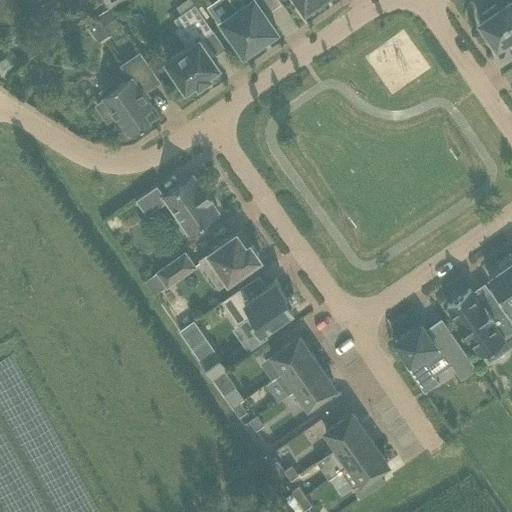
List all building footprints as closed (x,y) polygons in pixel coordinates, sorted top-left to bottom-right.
[(224,24),(220,27),(228,39),(233,36),(244,52),(277,29),(256,0),(248,0),(221,19),(224,24)] [(294,0),(300,1),(305,10),(319,0),(320,0),(294,0)] [(488,15),(480,21),(497,46),(510,37),(511,40),(511,0),(509,0),(499,7),(496,3),(485,11),(488,15)] [(166,60),(169,64),(167,68),(171,75),(176,74),(186,88),(218,65),(200,38),(213,29),(195,3),(174,18),(179,25),(175,28),(187,46),(166,60)] [(81,9),(69,16),(76,27),(88,20),(81,9)] [(109,11),(99,18),(108,32),(118,25),(109,11)] [(69,16),(55,25),(62,36),(76,27),(69,16)] [(0,71),(3,75),(21,63),(8,44),(0,50),(0,71)] [(105,98),(97,104),(107,119),(115,114),(128,133),(147,120),(145,116),(155,109),(143,92),(160,79),(141,51),(122,64),(130,76),(103,95),(105,98)] [(186,228),(188,230),(218,210),(210,197),(211,196),(203,185),(202,186),(193,173),(164,193),(157,183),(136,198),(146,214),(167,200),(178,216),(176,218),(184,230),(186,228)] [(227,281),(261,258),(250,242),(246,245),(236,231),(207,252),(208,254),(200,259),(206,267),(214,261),(227,281)] [(167,284),(194,265),(185,251),(157,270),(167,284)] [(501,267),(488,275),(510,307),(511,305),(511,258),(510,256),(499,264),(501,267)] [(248,317),(259,334),(291,312),(289,308),(292,306),(275,281),(249,298),(241,287),(220,301),(236,325),(248,317)] [(470,288),(447,304),(460,322),(457,323),(467,337),(469,336),(482,353),(511,332),(511,319),(491,289),(478,298),(470,288)] [(192,320),(179,330),(214,379),(227,370),(192,320)] [(421,322),(395,340),(409,360),(406,363),(424,390),(439,380),(427,364),(447,350),(465,375),(476,367),(453,333),(440,342),(433,334),(430,336),(421,322)] [(273,353),(285,370),(311,352),(299,334),(273,353)] [(296,387),(323,369),(311,352),(285,370),(276,376),(288,393),(296,387)] [(323,369),(296,387),(308,404),(335,386),(323,369)] [(235,385),(224,393),(226,397),(233,406),(241,401),(244,398),(235,385)] [(247,410),(241,401),(233,406),(239,416),(247,410)] [(352,411),(326,429),(338,447),(364,428),(352,411)] [(264,424),(257,414),(249,419),(256,429),(264,424)] [(349,463),(376,445),(364,428),(338,447),(326,454),(338,471),(341,469),(349,463)] [(349,463),(341,469),(353,486),(360,497),(384,480),(377,470),(388,462),(376,445),(349,463)] [(292,466),(286,470),(293,480),(299,476),(292,466)] [(298,486),(291,490),(298,500),(305,496),(298,486)] [(311,506),(305,496),(298,500),(305,510),(311,506)]
